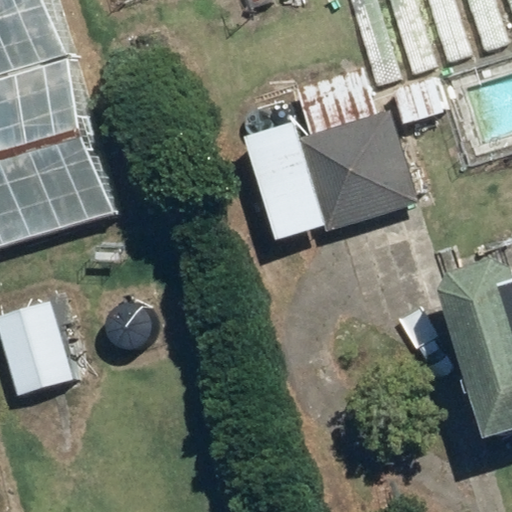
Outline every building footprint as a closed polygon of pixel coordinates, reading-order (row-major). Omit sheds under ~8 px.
[(54,0),(0,0),(0,79),(72,58),(54,0)] [(0,254),(119,220),(72,58),(0,79),(0,254)] [(316,123),(259,143),(296,246),(435,197),(405,113),(396,116),(379,68),(306,94),(316,123)] [(407,89),(416,123),(456,112),(447,78),(407,89)] [(511,262),(464,279),(511,416),(511,262)] [(9,317),(30,394),(85,379),(64,302),(9,317)]
